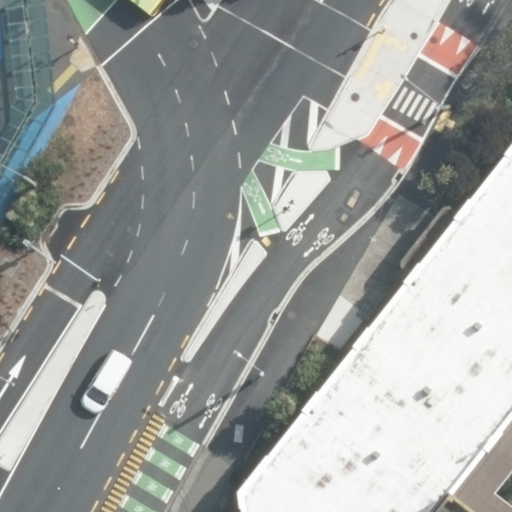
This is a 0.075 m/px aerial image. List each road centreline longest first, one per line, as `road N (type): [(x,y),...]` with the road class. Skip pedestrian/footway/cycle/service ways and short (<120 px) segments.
road 1 (secondary): [(0,397),(190,109)]
road 2 (secondary): [(195,232),(56,492),(37,511)]
road 3 (secondary): [(195,232),(349,0)]
road 4 (secondary): [(190,109),(258,0)]
road 5 (secondary): [(130,0),(190,109)]
road 6 (secondary): [(190,109),(195,232)]
